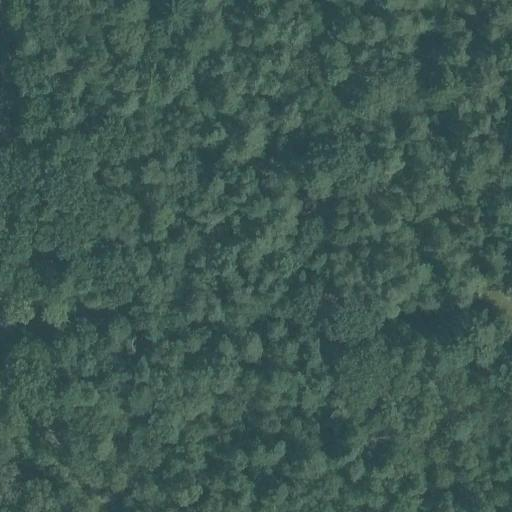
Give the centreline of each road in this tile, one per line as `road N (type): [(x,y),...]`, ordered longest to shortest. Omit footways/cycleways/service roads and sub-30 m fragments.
road 1 (unclassified): [(116,511),(40,414),(10,350),(2,276),(1,0)]
road 2 (track): [(511,306),(459,218),(435,151),(430,104),(442,55),(493,0)]
